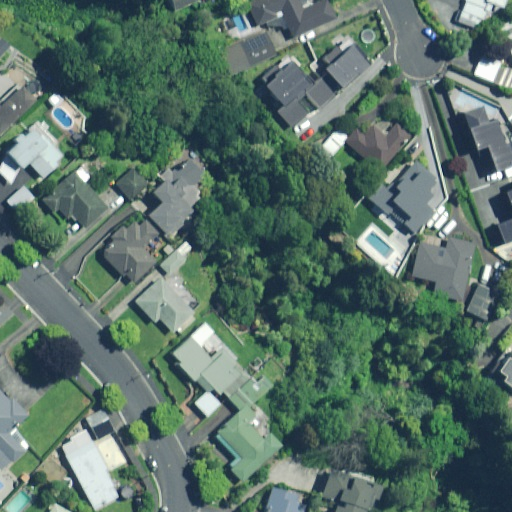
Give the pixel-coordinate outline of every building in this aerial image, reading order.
[(196,2),(194,0),(166,0),(171,12),(196,2)] [(258,27),(265,23),(268,29),(289,30),(293,39),(337,19),(328,0),(324,0),(303,10),(298,0),(258,0),(248,5),(258,27)] [(466,0),(459,23),(482,31),(491,4),(503,8),(505,0),(466,0)] [(509,49),(511,48),(511,18),(493,27),(504,52),(509,49)] [(29,33),(12,24),(7,34),(24,43),(29,33)] [(277,57),(268,34),(219,53),(229,76),(277,57)] [(511,89),(511,68),(482,56),(474,75),(511,91),(511,89)] [(271,86),(288,74),(278,60),(261,72),(271,86)] [(356,99),(320,66),(297,90),(307,99),(310,95),(324,109),(318,116),(330,127),(356,99)] [(4,104),(0,99),(0,134),(37,102),(23,86),(4,104)] [(485,123),(479,107),(461,114),(474,151),(485,147),(494,173),(511,166),(511,148),(511,144),(502,147),(492,120),(485,123)] [(35,123),(3,153),(21,171),(28,164),(42,179),(67,156),(54,142),(35,123)] [(327,162),(344,143),(379,173),(410,137),(395,124),(385,137),(373,126),(364,137),(355,129),(347,138),(336,129),(316,152),(327,162)] [(148,218),(169,237),(208,197),(195,185),(212,168),(190,147),(162,177),(166,181),(153,195),(162,203),(148,218)] [(378,181),(364,197),(411,239),(450,194),(415,164),(391,192),(378,181)] [(147,185),(133,170),(116,185),(130,200),(147,185)] [(108,209),(73,171),(41,201),(62,223),(69,216),(83,232),(108,209)] [(33,199),(23,187),(6,202),(16,214),(33,199)] [(511,244),(511,189),(503,193),(511,216),(511,219),(495,226),(501,243),(503,248),(511,244)] [(113,241),(99,254),(122,277),(124,275),(132,284),(154,263),(140,249),(157,234),(140,216),(124,230),(121,227),(110,238),(113,241)] [(431,294),(459,302),(474,245),(447,239),(444,250),(418,243),(410,276),(434,283),(431,294)] [(190,248),(184,242),(175,252),(167,245),(163,249),(169,254),(159,265),(170,277),(185,261),(181,257),(190,248)] [(198,319),(160,279),(134,303),(153,323),(158,319),(171,333),(183,322),(188,327),(198,319)] [(212,387),(220,394),(222,392),(242,412),(264,389),(200,324),(169,355),(177,364),(176,366),(193,383),(195,381),(206,392),(194,404),(207,417),(220,405),(207,392),(212,387)] [(511,353),(494,371),(500,377),(497,379),(511,393),(511,353)] [(12,401),(0,388),(0,451),(12,464),(28,448),(21,440),(17,444),(7,434),(26,416),(12,401)] [(85,400),(76,390),(67,397),(76,407),(85,400)] [(113,433),(97,408),(84,416),(100,441),(113,433)] [(227,468),(244,485),(282,448),(268,433),(261,440),(237,414),(214,437),(236,460),(227,468)] [(88,445),(84,436),(69,443),(74,452),(66,456),(94,510),(119,498),(106,472),(109,471),(94,442),(88,445)] [(363,511),(374,487),(330,469),(319,497),(335,503),(331,511),(363,511)] [(302,511),(306,499),(272,489),(265,511),(302,511)] [(20,511),(32,500),(22,491),(6,510),(7,511),(20,511)]
